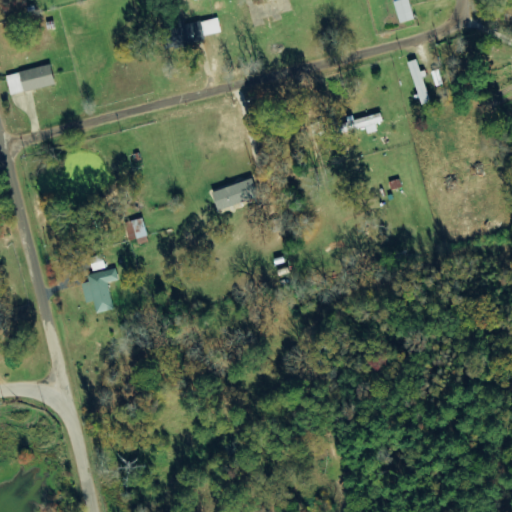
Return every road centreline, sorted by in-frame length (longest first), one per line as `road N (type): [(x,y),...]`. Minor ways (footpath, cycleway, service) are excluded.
road 1 (residential): [(1,149),(434,35),(461,20),(464,0)]
road 2 (residential): [(91,511),(0,144)]
road 3 (residential): [(224,367),(212,349),(68,415)]
